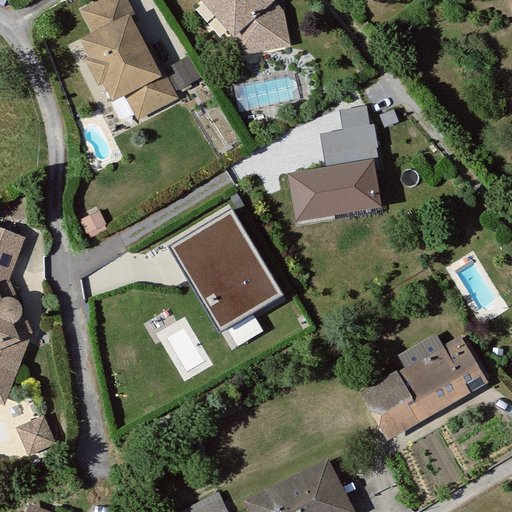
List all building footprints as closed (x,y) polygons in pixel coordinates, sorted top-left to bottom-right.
[(104,32),(124,21),(128,19),(118,0),(108,0),(92,9),(104,32)] [(204,0),(234,32),(236,42),(255,38),(256,45),(280,40),(275,13),(263,0),(204,0)] [(170,97),(124,21),(104,32),(92,9),(83,13),(96,36),(83,43),(93,61),(88,64),(98,81),(102,79),(112,97),(124,90),(137,114),(170,97)] [(255,38),(236,42),(237,48),(256,45),(255,38)] [(194,54),(171,63),(179,83),(202,74),(194,54)] [(340,111),(343,126),(359,123),(357,108),(340,111)] [(290,176),(297,214),(372,201),(366,165),(372,164),(369,146),(375,145),(371,121),(359,123),(343,126),(344,131),(347,148),(341,149),(344,167),(327,170),(290,176)] [(321,135),(327,170),(344,167),(341,149),(347,148),(344,131),(321,135)] [(372,201),(297,214),(298,223),(374,210),(372,201)] [(100,211),(80,219),(86,233),(89,232),(91,236),(106,230),(104,225),(106,225),(100,211)] [(228,212),(174,244),(227,331),(281,299),(228,212)] [(0,380),(4,382),(23,331),(16,315),(12,314),(13,311),(12,307),(10,305),(7,303),(8,299),(1,283),(0,282),(0,278),(15,240),(0,234),(0,380)] [(364,406),(381,434),(408,418),(410,421),(478,382),(458,350),(440,360),(431,346),(425,345),(404,358),(402,364),(405,371),(403,373),(405,376),(383,389),(390,401),(386,402),(382,395),(364,406)] [(31,441),(25,443),(28,450),(48,440),(39,421),(32,423),(35,429),(31,441)] [(35,429),(32,423),(19,430),(25,443),(31,441),(35,429)] [(341,511),(322,471),(250,504),(253,511),(341,511)] [(222,511),(216,499),(188,511),(222,511)]
